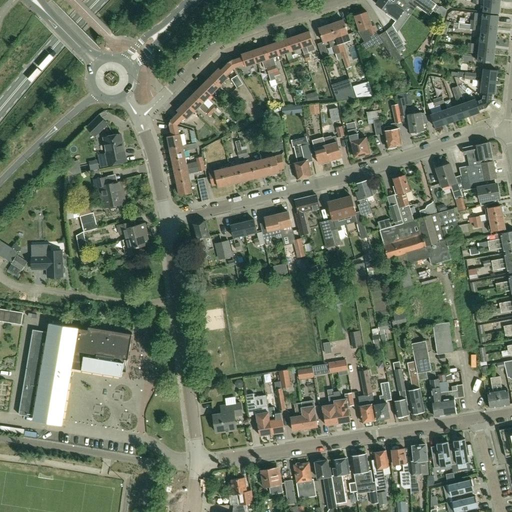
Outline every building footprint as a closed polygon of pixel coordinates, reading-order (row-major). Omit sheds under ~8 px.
[(396,21),(404,10),(390,0),(379,0),(376,4),(387,13),(386,14),(396,21)] [(390,0),(404,10),(411,0),(390,0)] [(433,9),(420,0),(413,0),(412,2),(429,14),(433,9)] [(420,0),(433,9),(437,4),(431,0),(420,0)] [(499,13),(500,1),(486,0),(484,0),(483,12),(499,13)] [(376,33),(374,26),(372,26),(367,11),(355,16),(360,31),(366,42),(372,38),(371,35),(376,33)] [(497,28),(499,15),(483,14),(481,26),(497,28)] [(344,43),(351,40),(343,19),(331,24),(343,58),(346,69),(352,67),(344,43)] [(343,58),(331,24),(319,28),(324,42),(329,40),(332,48),(334,47),(338,60),(343,58)] [(386,31),(396,49),(396,48),(395,47),(403,43),(392,25),(386,31)] [(496,39),(497,28),(481,26),(480,38),(496,39)] [(315,50),(313,44),(309,31),(297,35),(302,47),(306,46),(309,52),(315,50)] [(389,53),(396,49),(386,31),(379,35),(389,53)] [(290,51),(302,47),(297,35),(286,39),(290,51)] [(495,51),(496,39),(480,38),(479,49),(495,51)] [(279,55),(290,51),(286,39),(275,43),(279,55)] [(330,57),(325,42),(319,44),(323,59),(330,57)] [(273,57),(279,55),(275,43),(264,47),(273,73),(278,71),(273,57)] [(273,73),(264,47),(252,50),(257,63),(262,61),(265,69),(267,69),(271,81),(275,79),(273,73)] [(402,59),(396,49),(389,53),(395,63),(402,59)] [(493,63),(495,51),(479,49),(477,61),(493,63)] [(245,67),(257,63),(252,50),(241,54),(242,57),(232,60),(231,60),(235,67),(244,64),(245,67)] [(474,56),(463,55),(463,63),(473,64),(474,56)] [(226,75),(233,68),(229,62),(228,62),(228,63),(221,70),(219,68),(210,77),(219,86),(228,77),(226,75)] [(482,80),(496,82),(497,70),(484,69),(482,80)] [(465,73),(458,72),(457,77),(464,78),(464,79),(476,80),(476,74),(465,72),(465,73)] [(243,84),(237,75),(231,79),(237,88),(243,84)] [(211,94),(219,86),(210,77),(202,85),(211,94)] [(491,102),(490,102),(491,94),(494,94),(496,82),(482,80),(481,92),(484,93),(483,98),(490,103),(491,102)] [(374,96),(369,82),(353,86),(356,97),(374,96)] [(203,102),(211,94),(202,85),(194,93),(203,102)] [(354,97),(351,87),(338,91),(341,99),(354,97)] [(462,96),(459,87),(452,89),(455,99),(462,96)] [(209,109),(203,102),(194,93),(186,102),(195,111),(198,107),(205,114),(206,112),(210,116),(213,113),(209,109)] [(405,98),(401,99),(397,100),(398,105),(400,114),(408,113),(405,98)] [(487,107),(488,105),(482,100),(476,102),(475,99),(464,103),(468,116),(479,112),(478,109),(486,107),(487,107)] [(184,118),(186,120),(195,111),(186,102),(177,110),(179,113),(171,120),(170,120),(170,122),(178,124),(184,118)] [(244,121),(251,112),(237,102),(230,111),(244,121)] [(457,120),(468,116),(464,103),(453,107),(457,120)] [(320,114),(319,104),(309,105),(310,115),(320,114)] [(400,114),(398,105),(392,106),(395,121),(401,120),(400,114)] [(302,113),(302,107),(282,108),(282,115),(302,113)] [(446,123),(457,120),(453,107),(442,111),(446,123)] [(376,136),(384,135),(380,111),(368,113),(370,124),(374,124),(376,136)] [(435,127),(446,123),(442,111),(430,115),(435,127)] [(421,112),(407,115),(410,133),(412,135),(417,134),(418,132),(424,131),(423,123),(421,113),(421,112)] [(85,130),(93,138),(105,126),(97,118),(85,130)] [(354,122),(346,124),(354,157),(370,153),(366,138),(359,139),(354,122)] [(402,144),(399,129),(398,129),(397,123),(391,124),(392,130),(384,132),(387,148),(395,147),(395,146),(402,144)] [(182,146),(182,145),(180,134),(179,134),(177,126),(169,124),(169,125),(170,125),(172,136),(167,136),(170,148),(182,146)] [(339,137),(345,136),(343,126),(336,128),(339,137)] [(126,161),(120,134),(104,138),(107,154),(99,155),(101,167),(126,161)] [(330,160),(341,157),(335,136),(332,137),(331,136),(323,138),(330,160)] [(338,138),(341,148),(348,147),(346,136),(338,138)] [(330,160),(323,138),(323,137),(312,140),(319,164),(321,163),(321,165),(329,163),(328,161),(330,160)] [(172,160),(185,157),(183,150),(197,147),(196,142),(182,145),(182,146),(170,148),(172,160)] [(490,158),(493,157),(490,142),(463,148),(463,149),(464,154),(475,152),(476,161),(480,160),(481,163),(491,162),(490,158)] [(298,162),(293,163),(296,179),(312,175),(308,160),(304,161),(304,157),(312,155),(309,144),(308,144),(307,144),(299,146),(299,148),(295,149),(298,162)] [(279,172),(279,170),(285,169),(281,155),(260,160),(264,176),(279,172)] [(187,169),(203,165),(202,157),(196,158),(197,162),(186,164),(185,157),(172,160),(174,172),(187,169)] [(249,180),(264,176),(260,160),(245,164),(249,180)] [(483,181),(496,178),(492,161),(491,162),(481,163),(466,166),(469,183),(483,181)] [(234,183),(249,180),(245,164),(230,167),(234,183)] [(436,168),(442,187),(449,185),(451,192),(457,190),(448,164),(436,168)] [(188,174),(204,170),(203,165),(187,169),(174,172),(175,176),(173,177),(175,183),(177,182),(177,183),(189,181),(188,174)] [(218,187),(234,183),(230,167),(209,172),(212,186),(217,185),(218,187)] [(105,207),(119,204),(120,210),(126,209),(120,182),(116,183),(114,175),(95,179),(96,188),(100,187),(105,207)] [(392,187),(394,195),(393,195),(396,205),(401,220),(402,223),(412,220),(408,205),(404,192),(409,191),(404,175),(392,179),(395,186),(392,187)] [(204,178),(198,180),(202,197),(206,196),(207,200),(209,199),(204,178)] [(362,217),(372,214),(369,204),(367,197),(373,195),(376,194),(376,192),(374,186),(373,185),(370,186),(368,180),(356,184),(358,191),(355,192),(358,200),(359,200),(361,204),(358,205),(362,217)] [(186,196),(192,195),(189,181),(177,183),(179,195),(186,194),(186,196)] [(479,201),(500,197),(497,184),(484,186),(483,181),(469,183),(468,183),(469,189),(477,188),(479,201)] [(306,222),(304,212),(320,208),(317,195),(295,200),(298,212),(296,213),(301,235),(306,234),(304,227),(307,226),(306,222)] [(347,225),(358,222),(351,196),(340,199),(347,225)] [(336,246),(341,244),(338,231),(341,230),(340,227),(347,225),(340,199),(328,202),(333,220),(334,220),(336,226),(337,226),(338,229),(332,231),(336,246)] [(425,209),(420,211),(422,217),(432,214),(436,209),(434,201),(431,204),(430,204),(427,205),(425,209)] [(448,209),(447,207),(443,204),(436,206),(438,212),(448,209)] [(401,220),(396,205),(389,207),(394,222),(401,220)] [(489,220),(503,217),(501,206),(484,209),(486,215),(470,218),(471,223),(474,222),(481,221),(482,221),(489,220)] [(412,221),(412,220),(402,223),(402,224),(379,230),(387,259),(394,257),(404,288),(413,285),(406,264),(430,257),(432,265),(451,259),(447,245),(460,241),(453,208),(432,214),(422,217),(417,219),(412,221)] [(288,232),(293,231),(288,212),(277,214),(282,237),(289,235),(288,232)] [(93,213),(80,217),(82,225),(95,221),(93,213)] [(278,238),(282,237),(277,214),(265,217),(267,225),(261,227),(266,245),(271,243),(271,240),(273,236),(275,235),(276,237),(278,238)] [(489,232),(505,229),(503,217),(489,220),(490,226),(488,226),(489,232)] [(245,235),(257,232),(254,220),(242,223),(245,235)] [(336,246),(332,231),(329,220),(320,223),(326,249),(336,246)] [(97,229),(95,221),(82,225),(84,232),(97,229)] [(209,237),(205,221),(193,224),(197,239),(194,240),(197,254),(208,251),(205,238),(209,237)] [(121,235),(125,234),(126,239),(148,233),(146,223),(132,227),(131,222),(118,225),(121,235)] [(372,251),(362,222),(356,223),(361,242),(365,241),(368,253),(372,251)] [(234,237),(245,235),(242,223),(231,225),(234,237)] [(480,247),(489,246),(511,241),(511,230),(500,233),(501,239),(483,242),(480,243),(480,247)] [(147,234),(148,234),(148,233),(126,239),(127,239),(121,241),(122,246),(123,246),(126,256),(138,252),(137,247),(149,244),(147,234)] [(306,255),(302,238),(294,240),(298,257),(306,255)] [(232,251),(230,240),(216,243),(219,259),(226,258),(227,262),(228,261),(233,260),(235,260),(234,256),(233,256),(232,251)] [(504,253),(511,251),(511,241),(489,246),(490,251),(503,248),(504,253)] [(87,249),(86,242),(78,244),(78,245),(79,251),(87,249)] [(17,256),(19,252),(11,248),(5,258),(12,263),(17,256)] [(62,266),(62,251),(47,251),(47,254),(31,254),(32,269),(47,269),(47,277),(63,277),(63,274),(64,272),(65,271),(65,269),(64,267),(62,266)] [(492,266),(511,261),(511,251),(504,253),(505,258),(492,261),(491,260),(488,260),(484,261),(485,266),(492,265),(492,266)] [(22,269),(27,263),(17,256),(12,263),(8,270),(18,276),(22,269)] [(508,273),(511,272),(511,261),(492,266),(493,270),(507,268),(508,273)] [(393,270),(391,262),(383,264),(384,272),(393,270)] [(288,273),(286,263),(276,265),(278,275),(288,273)] [(479,279),(477,268),(469,270),(470,280),(479,279)] [(428,273),(417,276),(418,282),(430,279),(428,273)] [(497,288),(511,285),(511,275),(508,276),(509,281),(496,284),(497,288)] [(511,296),(511,295),(511,285),(497,288),(497,289),(498,293),(500,293),(511,291),(511,296)] [(344,294),(343,287),(326,291),(328,305),(338,303),(337,296),(344,294)] [(500,308),(511,305),(511,295),(511,296),(511,295),(511,301),(499,303),(500,308)] [(511,305),(500,308),(496,309),(497,314),(511,310),(511,305)] [(21,325),(23,313),(0,308),(0,321),(2,322),(21,325)] [(391,328),(390,322),(378,324),(381,343),(386,342),(384,330),(391,328)] [(453,352),(449,322),(433,325),(437,355),(453,352)] [(128,360),(132,334),(89,326),(88,329),(49,323),(47,332),(33,330),(19,415),(46,419),(45,423),(48,423),(50,423),(51,420),(59,421),(62,403),(66,404),(72,369),(121,377),(124,359),(128,360)] [(362,347),(359,331),(350,333),(352,348),(362,347)] [(415,364),(416,373),(418,380),(427,378),(426,372),(431,370),(425,341),(412,344),(416,364),(415,364)] [(331,352),(329,342),(323,343),(325,353),(331,352)] [(347,370),(347,366),(346,360),(336,361),(328,363),(330,372),(330,373),(347,370)] [(511,360),(503,362),(505,368),(507,378),(510,378),(511,374),(511,360)] [(328,363),(312,366),(313,367),(314,376),(330,373),(330,372),(328,363)] [(418,380),(416,373),(415,364),(408,366),(412,390),(407,391),(412,414),(424,411),(422,402),(423,402),(421,396),(418,380)] [(314,376),(313,367),(298,369),(299,379),(314,377),(314,376)] [(292,386),(289,369),(280,371),(282,388),(292,386)] [(408,405),(402,375),(401,370),(395,371),(401,400),(394,401),(397,417),(408,414),(407,405),(408,405)] [(452,380),(451,374),(439,376),(440,382),(446,381),(452,380)] [(374,399),(370,376),(362,377),(366,400),(374,399)] [(510,405),(507,389),(502,390),(500,376),(495,377),(500,406),(509,405),(510,405)] [(500,406),(495,377),(490,378),(493,392),(487,393),(490,408),(500,406)] [(242,384),(242,381),(239,379),(236,380),(234,382),(235,385),(237,387),(241,387),(242,384)] [(442,400),(440,393),(438,380),(430,381),(433,401),(435,417),(443,416),(440,400),(442,400)] [(374,405),(377,420),(389,418),(386,401),(391,400),(388,382),(380,383),(382,395),(379,396),(381,404),(374,405)] [(443,416),(456,413),(454,398),(464,396),(462,384),(456,385),(457,390),(440,393),(442,400),(440,400),(443,416)] [(286,409),(282,388),(276,389),(280,411),(286,409)] [(338,423),(333,392),(332,388),(327,389),(328,396),(329,396),(330,404),(322,406),(325,425),(338,423)] [(348,408),(344,408),(342,409),(339,394),(339,392),(333,392),(338,423),(350,421),(348,408)] [(317,426),(315,413),(314,405),(307,406),(306,401),(301,402),(305,428),(317,426)] [(305,428),(301,402),(294,403),(296,416),(290,417),(292,430),(305,428)] [(212,415),(215,432),(236,428),(234,417),(234,416),(242,414),(240,403),(226,405),(227,412),(212,415)] [(375,420),(372,404),(369,405),(359,407),(362,422),(375,420)] [(265,434),(272,433),(270,420),(268,407),(267,405),(255,407),(258,422),(257,422),(259,435),(265,434)] [(284,431),(281,412),(275,413),(274,406),(268,407),(270,420),(272,433),(284,431)] [(511,427),(499,430),(506,458),(511,456),(511,427)] [(469,462),(465,438),(453,440),(453,443),(448,444),(452,465),(457,464),(469,462)] [(452,465),(448,444),(448,441),(436,443),(437,446),(431,447),(434,468),(435,467),(440,467),(452,465)] [(415,472),(421,471),(420,461),(427,460),(426,445),(412,446),(414,462),(409,462),(410,482),(416,482),(415,472)] [(404,448),(399,449),(399,448),(398,446),(393,447),(392,448),(393,450),(392,450),(394,465),(403,463),(404,471),(400,471),(402,486),(405,489),(411,488),(410,482),(409,462),(409,463),(408,456),(405,456),(404,448)] [(374,453),(375,460),(372,461),(377,491),(386,489),(384,475),(383,475),(382,468),(388,467),(386,451),(374,453)] [(369,471),(366,454),(357,455),(355,454),(353,455),(352,456),(351,457),(355,482),(356,485),(373,482),(371,470),(369,471)] [(347,458),(344,458),(334,460),(335,468),(333,469),(334,476),(332,476),(333,485),(339,484),(338,475),(349,473),(347,458)] [(315,462),(318,478),(324,477),(329,509),(337,507),(333,485),(332,476),(331,476),(329,469),(328,469),(327,460),(319,461),(318,460),(316,460),(315,462)] [(316,495),(314,479),(311,479),(309,463),(301,464),(300,463),(297,463),(296,465),(294,465),(297,482),(300,498),(316,495)] [(277,475),(276,468),(261,471),(264,487),(270,486),(271,494),(283,492),(282,484),(281,484),(279,474),(277,475)] [(253,503),(251,490),(247,491),(244,477),(231,479),(231,482),(229,482),(230,489),(232,488),(233,495),(238,494),(240,505),(245,504),(253,503)] [(471,491),(474,490),(471,479),(448,484),(452,501),(472,496),(471,491)] [(290,511),(298,511),(293,480),(285,481),(290,511)] [(358,500),(355,483),(348,484),(351,501),(358,500)] [(379,503),(376,490),(369,491),(372,504),(379,503)] [(388,503),(386,491),(378,492),(380,504),(388,503)] [(478,507),(475,495),(472,496),(452,501),(454,511),(476,511),(475,507),(478,507)]
